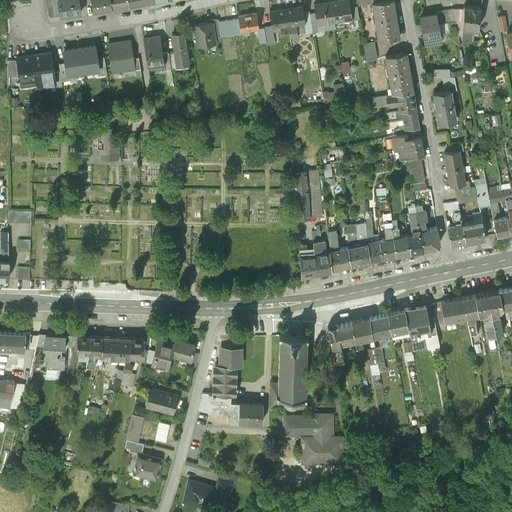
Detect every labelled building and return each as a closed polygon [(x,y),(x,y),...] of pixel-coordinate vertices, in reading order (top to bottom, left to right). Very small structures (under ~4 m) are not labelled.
[(51,0),(45,0),(49,17),(55,16),(51,0)] [(51,0),(55,16),(61,15),(58,0),(51,0)] [(81,13),(78,0),(58,0),(61,15),(61,16),(81,13)] [(111,8),(110,0),(91,0),(93,11),(111,8)] [(348,0),(333,0),(331,0),(331,1),(334,21),(352,18),(350,6),(348,0)] [(390,0),(375,2),(372,3),(372,4),(379,41),(399,37),(393,0),(390,0)] [(331,1),(314,3),(315,12),(317,23),(334,21),(331,1)] [(479,6),(464,4),(462,25),(462,38),(470,39),(470,29),(465,29),(466,26),(477,27),(479,6)] [(357,5),(350,6),(352,18),(352,19),(359,18),(357,6),(357,5)] [(302,6),(285,9),(286,13),(288,25),(305,23),(303,14),(302,6)] [(454,8),(441,10),(444,22),(456,20),(454,8)] [(286,13),(278,14),(277,10),(269,11),(271,25),(272,30),(273,30),(280,29),(280,26),(288,25),(286,13)] [(441,10),(435,11),(435,13),(436,13),(438,23),(444,22),(441,10)] [(258,27),(256,12),(238,15),(239,17),(240,30),(241,30),(258,27)] [(315,12),(309,13),(311,25),(312,32),(318,30),(317,23),(315,12)] [(435,13),(420,16),(425,41),(441,38),(438,23),(436,13),(435,13)] [(504,14),(497,15),(500,29),(507,28),(504,14)] [(241,30),(240,30),(239,17),(233,18),(236,33),(242,32),(241,30)] [(220,36),(220,35),(218,21),(218,18),(211,19),(212,21),(213,21),(215,37),(220,36)] [(236,33),(233,18),(218,21),(220,35),(236,33)] [(212,21),(195,24),(198,44),(216,41),(215,37),(213,21),(212,21)] [(271,25),(264,27),(266,39),(274,37),(273,30),(272,30),(271,25)] [(187,51),(184,31),(172,33),(175,50),(178,64),(179,64),(189,62),(188,57),(190,55),(189,51),(187,51)] [(163,51),(160,34),(144,37),(148,64),(165,62),(163,51)] [(133,57),(130,40),(109,43),(113,71),(135,67),(133,57)] [(374,42),(363,44),(366,61),(377,59),(374,42)] [(166,67),(171,66),(169,51),(169,50),(163,51),(165,62),(166,67)] [(179,64),(178,64),(175,50),(169,51),(171,66),(172,69),(179,68),(179,64)] [(54,72),(50,52),(33,55),(37,84),(37,85),(55,82),(54,72)] [(406,52),(385,56),(392,93),(413,91),(406,52)] [(33,55),(17,57),(17,60),(19,74),(21,87),(37,84),(33,55)] [(139,56),(133,57),(135,67),(136,75),(142,74),(139,56)] [(19,74),(17,60),(7,60),(7,76),(19,74)] [(337,71),(351,70),(350,60),(336,61),(337,71)] [(448,68),(431,69),(431,77),(442,77),(449,76),(448,68)] [(54,72),(55,82),(55,87),(62,86),(60,71),(54,72)] [(449,76),(442,77),(445,90),(451,89),(451,90),(457,89),(454,76),(449,76)] [(445,90),(433,92),(439,122),(447,121),(446,119),(456,117),(451,90),(451,89),(445,90)] [(392,93),(385,94),(386,103),(387,104),(397,102),(399,110),(416,107),(413,91),(392,93)] [(385,94),(373,96),(374,102),(371,102),(372,106),(386,103),(385,94)] [(399,110),(394,111),(395,117),(403,116),(403,119),(417,116),(416,107),(399,110)] [(417,116),(403,119),(404,124),(399,125),(399,129),(405,128),(405,129),(419,127),(417,116)] [(113,128),(102,128),(102,138),(105,138),(105,149),(119,149),(119,138),(115,138),(115,136),(113,136),(113,128)] [(420,131),(392,136),(395,150),(398,150),(422,145),(420,131)] [(462,142),(449,144),(450,150),(459,149),(459,150),(463,149),(462,142)] [(422,145),(398,150),(401,163),(407,162),(421,159),(425,158),(422,145)] [(450,150),(444,151),(447,167),(461,165),(459,150),(459,149),(450,150)] [(421,159),(407,162),(408,170),(409,170),(411,182),(424,180),(421,159)] [(461,165),(447,167),(450,184),(455,183),(464,181),(464,180),(461,165)] [(305,170),(310,217),(321,215),(317,169),(305,170)] [(305,170),(292,171),(296,218),(310,217),(305,170)] [(469,179),(464,180),(464,181),(455,183),(456,188),(470,186),(469,179)] [(486,181),(474,184),(475,185),(476,195),(478,204),(490,201),(487,187),(486,181)] [(425,183),(412,184),(413,191),(426,190),(425,183)] [(501,184),(487,187),(490,201),(496,200),(503,198),(501,184)] [(456,188),(455,189),(457,200),(457,202),(473,198),(473,196),(476,195),(475,185),(470,186),(456,188)] [(444,210),(453,208),(458,207),(457,202),(457,200),(447,202),(447,201),(443,202),(444,210)] [(507,215),(500,217),(496,200),(490,201),(496,234),(510,231),(507,215)] [(422,250),(415,207),(414,205),(408,206),(412,233),(407,234),(410,252),(422,250)] [(436,227),(425,229),(421,206),(415,207),(422,250),(437,247),(439,243),(436,227)] [(462,223),(458,207),(453,208),(454,214),(452,215),(453,220),(455,220),(456,225),(447,227),(450,244),(465,241),(462,223)] [(378,234),(372,235),(371,219),(366,219),(366,222),(368,242),(371,260),(382,258),(379,240),(378,234)] [(481,219),(469,222),(468,219),(466,219),(467,222),(462,223),(465,241),(485,237),(481,219)] [(366,222),(356,224),(357,239),(358,245),(361,263),(371,260),(368,242),(366,222)] [(391,222),(384,223),(386,239),(379,240),(382,258),(396,255),(393,237),(392,227),(391,222)] [(319,224),(321,252),(329,250),(328,237),(327,238),(326,230),(326,223),(319,224)] [(329,250),(321,252),(319,224),(316,225),(316,230),(312,230),(314,254),(315,272),(331,269),(330,250),(329,250)] [(356,224),(346,225),(348,246),(351,265),(361,263),(358,245),(354,245),(354,240),(357,239),(356,224)] [(407,234),(399,236),(398,227),(392,227),(393,237),(396,255),(410,252),(407,234)] [(342,248),(338,249),(336,229),(326,230),(327,238),(328,237),(329,250),(330,250),(331,269),(351,265),(348,246),(342,248)] [(306,243),(298,244),(301,275),(309,274),(307,254),(306,244),(306,243)] [(0,277),(8,277),(8,245),(1,245),(1,255),(4,257),(4,259),(0,258),(0,277)] [(315,272),(314,254),(307,254),(309,274),(315,272)] [(511,286),(440,301),(445,324),(449,323),(448,319),(466,315),(470,331),(474,330),(474,332),(477,332),(474,313),(485,311),(485,313),(484,314),(488,334),(491,333),(491,331),(499,329),(500,331),(502,330),(498,312),(496,311),(496,308),(499,308),(501,305),(505,320),(511,318),(511,316),(510,307),(511,307),(511,286)] [(416,311),(411,312),(411,308),(405,309),(409,327),(413,348),(426,346),(425,337),(419,338),(418,333),(423,332),(422,331),(430,330),(428,318),(426,305),(416,307),(416,311)] [(405,309),(387,313),(391,331),(409,327),(405,309)] [(387,313),(369,317),(373,335),(391,331),(387,313)] [(369,317),(351,320),(355,338),(356,347),(363,345),(361,337),(373,335),(369,317)] [(351,320),(336,324),(336,323),(329,325),(332,343),(341,341),(355,338),(351,320)] [(25,331),(0,330),(0,345),(25,347),(25,331)] [(45,332),(39,332),(37,343),(43,344),(45,332)] [(59,332),(45,332),(43,344),(46,344),(46,362),(64,363),(65,350),(61,350),(62,344),(71,344),(71,334),(71,332),(64,332),(64,335),(59,335),(59,332)] [(308,334),(278,333),(278,334),(279,334),(278,378),(277,389),(277,390),(283,390),(283,392),(283,393),(284,394),(284,395),(285,396),(286,397),(287,398),(288,398),(289,399),(290,399),(291,399),(292,399),(294,399),(294,398),(296,398),(297,397),(297,396),(298,395),(298,394),(299,393),(299,392),(306,392),(306,390),(305,390),(307,336),(308,336),(308,334)] [(90,334),(78,334),(77,350),(79,350),(79,357),(88,358),(90,350),(90,334)] [(102,335),(90,334),(90,350),(88,358),(86,363),(93,365),(95,357),(95,355),(94,352),(101,353),(102,347),(102,335)] [(130,336),(102,335),(102,347),(110,348),(110,359),(125,359),(130,354),(130,336)] [(144,336),(130,336),(130,354),(135,354),(144,354),(144,336)] [(174,340),(158,336),(155,348),(152,360),(168,364),(171,351),(174,340)] [(195,342),(174,337),(174,340),(171,351),(191,356),(193,349),(195,342)] [(341,341),(332,343),(335,366),(345,364),(341,341)] [(207,407),(226,408),(229,408),(230,397),(230,391),(233,391),(235,363),(240,363),(241,350),(230,349),(230,344),(221,344),(220,362),(215,361),(213,390),(209,390),(207,407)] [(378,359),(375,345),(368,346),(371,361),(378,359)] [(155,348),(149,347),(146,358),(152,360),(155,348)] [(77,350),(71,349),(71,353),(66,372),(72,373),(75,361),(77,361),(77,357),(79,357),(79,350),(77,350)] [(198,351),(193,349),(191,356),(190,362),(195,363),(198,351)] [(135,354),(130,354),(125,359),(123,368),(134,371),(136,365),(135,365),(136,362),(133,361),(135,354)] [(123,368),(118,367),(114,384),(119,385),(120,381),(123,368)] [(134,371),(123,368),(120,381),(132,384),(135,371),(134,371)] [(3,377),(0,376),(0,402),(11,404),(13,394),(16,376),(4,374),(3,377)] [(29,378),(16,376),(13,394),(25,396),(29,378)] [(284,400),(284,395),(284,394),(283,393),(283,392),(283,390),(277,390),(277,389),(278,378),(269,377),(269,399),(284,400)] [(173,410),(178,391),(153,386),(149,388),(146,403),(173,410)] [(209,390),(201,389),(198,406),(207,407),(209,390)] [(263,398),(239,396),(239,397),(238,408),(237,415),(262,416),(263,398)] [(239,397),(230,397),(229,408),(238,408),(239,397)] [(309,409),(282,409),(283,425),(301,425),(301,429),(300,429),(300,453),(342,453),(342,429),(332,429),(332,407),(309,407),(309,409)] [(132,413),(126,436),(138,439),(143,415),(132,413)] [(169,422),(159,419),(155,436),(165,439),(169,422)] [(138,439),(126,436),(124,444),(129,445),(129,447),(137,450),(141,451),(144,440),(138,439)] [(133,470),(156,475),(161,455),(141,451),(137,450),(133,470)] [(209,456),(199,453),(197,459),(208,462),(209,456)] [(237,471),(220,467),(216,482),(188,475),(183,496),(200,500),(201,496),(225,501),(231,475),(235,476),(237,471)] [(126,511),(127,511),(129,500),(110,497),(108,509),(119,511),(121,508),(126,511)]
